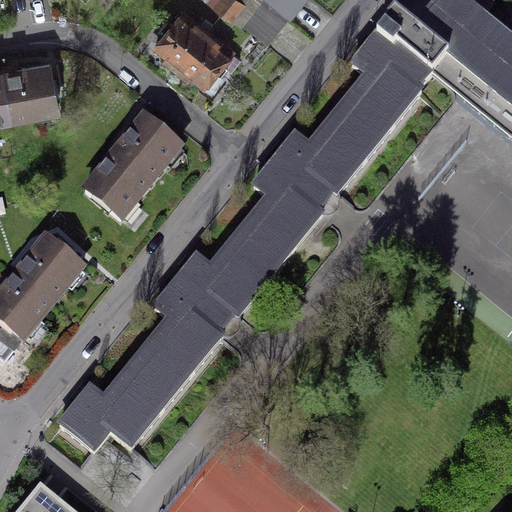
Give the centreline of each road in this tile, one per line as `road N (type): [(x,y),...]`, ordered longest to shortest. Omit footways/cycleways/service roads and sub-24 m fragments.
road 1 (residential): [(239,159),(17,426)]
road 2 (residential): [(0,39),(56,30),(84,37),(239,159)]
road 3 (residential): [(368,0),(239,159)]
